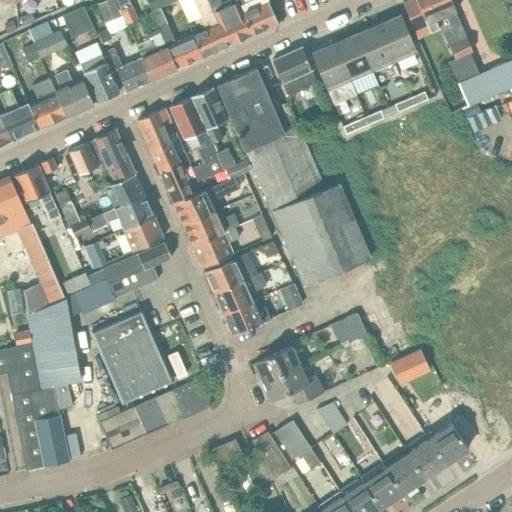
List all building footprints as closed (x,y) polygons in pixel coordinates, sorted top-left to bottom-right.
[(106,23),(121,16),(114,0),(106,0),(98,4),(106,23)] [(116,0),(127,24),(138,19),(129,0),(116,0)] [(174,0),(147,0),(152,10),(174,0)] [(202,56),(227,45),(207,0),(196,0),(209,28),(193,35),(202,56)] [(231,0),(222,4),(219,0),(207,0),(227,45),(252,34),(237,0),(231,0)] [(278,22),(269,4),(267,0),(257,0),(247,5),(244,0),(237,0),(252,34),(278,22)] [(451,0),(407,0),(402,2),(418,38),(441,27),(456,58),(473,50),(455,12),(456,11),(451,0)] [(76,29),(92,22),(85,8),(84,5),(68,13),(76,29)] [(394,62),(417,53),(401,14),(378,24),(394,62)] [(372,72),(394,62),(378,24),(356,34),(372,72)] [(174,43),(166,25),(159,27),(177,67),(202,56),(193,35),(174,43)] [(151,78),(177,67),(159,27),(148,32),(151,39),(137,45),(142,58),(151,78)] [(41,38),(36,28),(29,31),(31,36),(40,57),(41,58),(68,46),(61,29),(41,38)] [(102,43),(113,38),(108,28),(97,33),(102,43)] [(350,81),(372,72),(356,34),(334,43),(350,81)] [(24,39),(27,44),(27,45),(24,47),(21,48),(28,62),(40,57),(31,36),(24,39)] [(0,70),(12,65),(2,42),(0,43),(0,70)] [(97,43),(76,52),(84,72),(89,84),(97,102),(119,93),(111,74),(97,43)] [(328,91),(330,90),(350,81),(334,43),(311,53),(328,91)] [(123,66),(115,47),(108,50),(114,63),(118,72),(126,90),(151,78),(142,58),(123,66)] [(288,94),(316,81),(310,68),(311,68),(302,47),(272,60),(288,94)] [(511,58),(458,82),(468,105),(476,101),(511,85),(511,58)] [(285,131),(264,85),(256,67),(216,85),(224,103),(245,150),(246,150),(272,209),(272,211),(304,285),(370,257),(339,182),(325,188),(299,126),(285,131)] [(73,86),(66,71),(56,75),(62,87),(55,90),(55,91),(66,116),(94,104),(86,85),(83,81),(73,86)] [(39,128),(66,116),(55,91),(55,90),(49,78),(32,86),(38,101),(29,105),(39,128)] [(192,95),(212,142),(222,137),(216,124),(227,119),(221,105),(212,86),(192,95)] [(19,110),(10,89),(0,94),(0,96),(7,112),(2,114),(12,140),(39,128),(29,105),(19,110)] [(413,105),(428,99),(424,91),(410,98),(413,105)] [(212,142),(192,95),(169,105),(178,124),(184,138),(196,133),(202,146),(197,148),(203,163),(192,168),(198,181),(225,169),(225,168),(218,152),(217,150),(216,151),(212,142)] [(398,111),(413,105),(410,98),(395,104),(398,111)] [(159,169),(171,164),(180,161),(172,143),(163,125),(171,122),(164,107),(137,119),(159,169)] [(0,145),(12,140),(2,114),(0,110),(0,145)] [(369,124),(383,118),(380,110),(365,116),(369,124)] [(354,130),(369,124),(365,116),(351,123),(354,130)] [(88,141),(98,164),(97,159),(99,158),(104,169),(108,166),(115,182),(124,179),(135,174),(115,129),(96,138),(96,139),(89,142),(88,141)] [(78,173),(98,164),(88,141),(68,150),(76,169),(78,173)] [(220,151),(218,152),(225,168),(237,163),(229,146),(220,151)] [(43,166),(45,172),(56,168),(51,157),(48,159),(41,162),(43,166)] [(225,169),(228,178),(234,176),(243,172),(252,168),(247,159),(237,163),(225,168),(225,169)] [(174,202),(194,193),(180,161),(171,164),(159,169),(174,202)] [(60,216),(45,182),(37,164),(13,174),(21,193),(25,201),(38,195),(49,220),(60,216)] [(459,171),(445,177),(448,185),(462,179),(459,171)] [(115,182),(104,187),(113,208),(144,194),(135,174),(124,179),(115,182)] [(511,179),(500,175),(497,177),(502,190),(511,185),(511,179)] [(18,231),(31,225),(32,225),(18,194),(10,176),(0,180),(0,234),(2,238),(18,231)] [(183,224),(218,209),(214,200),(240,188),(234,176),(228,178),(204,189),(194,193),(174,202),(183,224)] [(495,176),(472,186),(476,195),(477,194),(490,225),(511,215),(499,185),(495,176)] [(438,180),(424,186),(427,194),(441,188),(438,180)] [(417,189),(403,195),(406,203),(420,197),(417,189)] [(122,229),(153,216),(144,194),(113,208),(103,213),(108,224),(118,219),(122,229)] [(476,195),(456,203),(469,234),(490,225),(477,194),(476,195)] [(68,226),(79,221),(72,203),(60,207),(68,226)] [(436,212),(435,212),(448,243),(469,234),(456,203),(436,212)] [(381,204),(367,210),(370,218),(384,212),(381,204)] [(218,209),(183,224),(193,246),(223,232),(235,227),(238,226),(232,213),(224,216),(221,208),(218,209)] [(434,208),(411,217),(413,221),(415,221),(428,252),(448,243),(435,212),(436,212),(434,208)] [(262,214),(252,218),(262,240),(271,236),(262,215),(262,214)] [(132,251),(145,245),(163,237),(153,216),(122,229),(132,251)] [(75,250),(80,247),(74,236),(91,229),(86,219),(70,226),(70,227),(65,229),(75,250)] [(413,221),(392,231),(405,261),(428,252),(415,221),(413,221)] [(61,296),(31,225),(18,231),(40,283),(24,290),(26,311),(61,296)] [(223,232),(193,246),(202,267),(233,254),(227,242),(239,237),(235,227),(223,232)] [(267,257),(272,255),(279,252),(274,240),(262,246),(267,257)] [(87,258),(95,254),(102,251),(97,241),(84,247),(85,249),(83,250),(87,258)] [(146,249),(102,268),(102,270),(115,297),(132,290),(140,286),(159,278),(153,265),(172,257),(165,241),(146,249)] [(94,267),(105,263),(101,253),(90,258),(94,267)] [(213,293),(244,280),(244,279),(235,257),(222,262),(204,270),(213,293)] [(62,282),(68,295),(73,293),(91,285),(87,276),(85,272),(62,282)] [(223,314),(254,301),(250,292),(266,285),(261,272),(244,279),(244,280),(213,293),(223,314)] [(455,273),(421,296),(435,316),(439,313),(438,312),(468,292),(455,273)] [(290,309),(302,303),(292,284),(280,290),(290,309)] [(468,292),(438,312),(439,313),(450,329),(450,330),(480,310),(468,292)] [(63,297),(26,313),(28,324),(65,317),(69,317),(66,296),(63,297)] [(257,309),(254,301),(223,314),(232,335),(263,322),(271,319),(265,306),(257,309)] [(405,303),(398,307),(406,320),(413,315),(405,303)] [(123,402),(173,380),(141,309),(92,330),(123,402)] [(450,329),(446,332),(459,350),(492,327),(480,310),(450,330),(450,329)] [(341,345),(367,334),(357,313),(329,325),(335,337),(339,339),(341,345)] [(413,315),(406,320),(415,333),(422,328),(413,315)] [(68,332),(65,317),(28,324),(30,333),(31,339),(68,332)] [(492,327),(459,350),(471,369),(505,346),(492,327)] [(14,345),(31,342),(31,339),(30,333),(13,336),(14,345)] [(13,345),(0,347),(0,372),(6,371),(15,370),(18,387),(12,399),(22,450),(26,469),(69,460),(65,441),(59,412),(58,408),(71,405),(66,383),(66,380),(42,385),(37,362),(17,365),(13,345)] [(262,382),(299,366),(291,346),(272,354),(254,362),(262,382)] [(421,349),(391,363),(401,385),(431,371),(421,349)] [(186,373),(177,351),(168,355),(177,377),(186,373)] [(438,358),(431,362),(438,375),(446,371),(438,358)] [(78,363),(67,365),(71,382),(81,380),(78,363)] [(305,378),(299,366),(262,382),(270,400),(291,391),(297,404),(322,392),(314,374),(305,378)] [(196,412),(208,407),(208,405),(209,404),(197,378),(184,384),(196,412)] [(450,379),(443,384),(452,397),(459,392),(450,379)] [(511,380),(494,393),(511,418),(511,417),(511,380)] [(183,418),(196,412),(184,384),(171,390),(183,418)] [(171,423),(183,418),(171,390),(157,396),(169,422),(171,421),(171,423)] [(329,399),(337,414),(352,406),(344,391),(329,399)] [(459,392),(452,397),(460,410),(467,405),(459,392)] [(494,393),(474,406),(492,432),(504,424),(507,422),(511,418),(494,393)] [(169,422),(157,396),(145,401),(158,429),(170,423),(169,422)] [(146,434),(158,429),(145,401),(134,406),(146,434)] [(391,432),(385,422),(378,426),(362,401),(355,405),(377,440),(391,432)] [(135,439),(146,434),(134,406),(122,411),(135,439)] [(124,444),(135,439),(122,411),(121,412),(111,416),(124,444)] [(111,450),(124,444),(111,416),(98,421),(111,450)] [(320,462),(310,447),(292,420),(274,431),(292,459),(300,454),(310,469),(320,462)] [(429,439),(445,463),(468,448),(452,424),(429,439)] [(270,479),(291,468),(268,431),(252,440),(270,479)] [(219,474),(246,462),(235,438),(209,449),(219,474)] [(423,478),(445,463),(429,439),(407,453),(423,478)] [(386,467),(402,492),(423,478),(407,453),(386,467)] [(365,481),(381,506),(402,492),(386,467),(365,481)] [(157,511),(182,511),(165,469),(144,477),(157,511)] [(342,496),(352,511),(372,511),(381,506),(365,481),(342,496)] [(288,511),(296,511),(287,491),(280,493),(288,511)] [(321,511),(352,511),(342,496),(321,511)]
